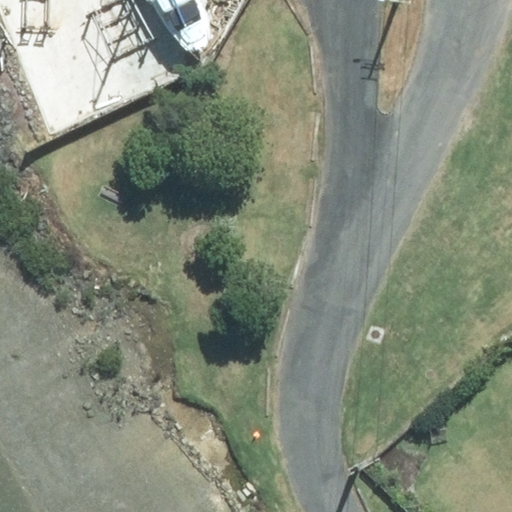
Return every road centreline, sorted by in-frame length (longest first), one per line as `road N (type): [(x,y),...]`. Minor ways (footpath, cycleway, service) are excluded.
road 1 (unclassified): [(364,175),(332,336),(302,418),(333,511)]
road 2 (unclassified): [(446,0),(426,100),(364,175)]
road 3 (unclassified): [(364,175),(346,68),(357,0)]
